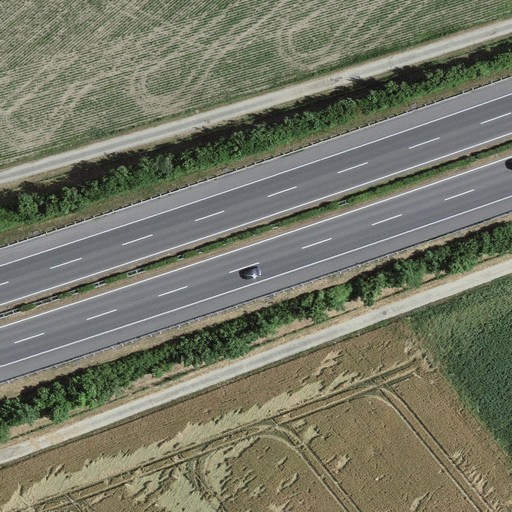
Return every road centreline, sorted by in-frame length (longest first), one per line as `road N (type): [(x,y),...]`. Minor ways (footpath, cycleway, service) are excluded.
road 1 (track): [(0,457),(511,266)]
road 2 (motorway): [(511,112),(0,284)]
road 3 (motorway): [(0,347),(511,176)]
road 4 (track): [(0,176),(511,25)]
